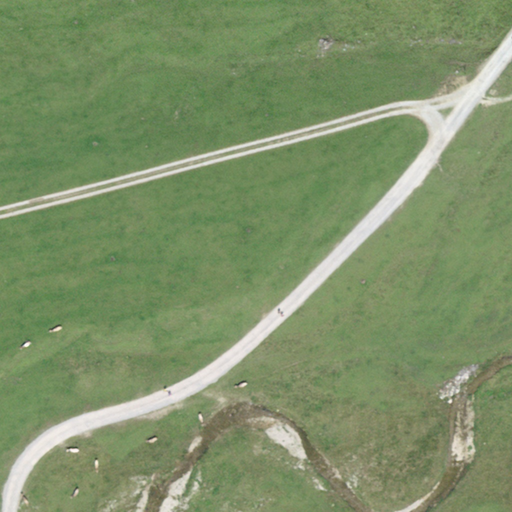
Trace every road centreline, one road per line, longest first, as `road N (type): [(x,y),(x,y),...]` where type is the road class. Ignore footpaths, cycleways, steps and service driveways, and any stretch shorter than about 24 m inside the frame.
road 1 (track): [(480,87),(356,242),(240,353),(168,400),(67,429),(34,453),(12,491),(11,511)]
road 2 (track): [(480,87),(428,108),(384,112),(0,214)]
